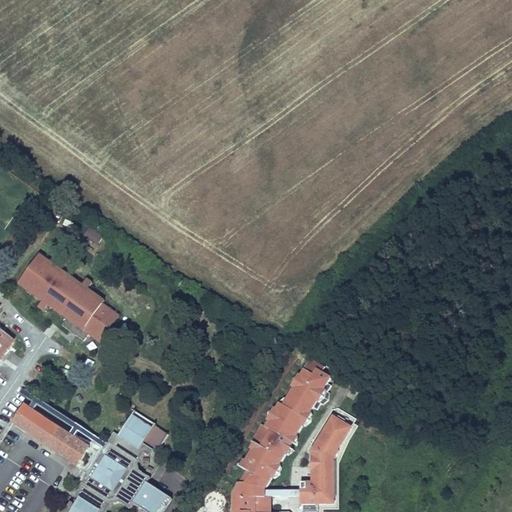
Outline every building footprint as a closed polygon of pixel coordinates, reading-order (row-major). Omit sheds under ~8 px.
[(48,261),(40,255),(19,284),(27,290),(30,287),(70,316),(68,319),(63,325),(71,331),(73,328),(78,332),(76,335),(85,341),(90,334),(93,336),(111,310),(103,304),(46,264),(48,261)] [(83,285),(48,261),(46,264),(103,304),(105,302),(89,290),(93,284),(87,279),(83,285)] [(30,287),(27,290),(43,301),(39,307),(45,311),(49,305),(68,319),(70,316),(30,287)] [(101,342),(120,316),(111,310),(93,336),(101,342)] [(0,362),(15,341),(0,329),(0,362)] [(266,492),(266,485),(312,407),(317,406),(331,382),(328,380),(331,374),(322,369),(325,364),(308,354),(301,365),(303,367),(283,401),(279,399),(265,423),(261,421),(251,437),(255,440),(241,464),(246,467),(232,487),(232,510),(233,511),(279,511),(280,510),(272,510),(266,510),(266,492)] [(89,447),(25,405),(12,425),(76,467),(89,447)] [(164,511),(173,499),(148,483),(151,478),(140,471),(138,463),(144,453),(149,457),(153,451),(160,450),(170,435),(156,427),(157,425),(135,411),(119,436),(114,433),(75,493),(81,497),(70,511),(107,511),(112,504),(120,503),(131,510),(135,505),(146,511),(164,511)] [(300,509),(302,509),(301,511),(318,511),(318,509),(337,509),(337,459),(354,430),(333,418),(311,453),(311,484),(300,484),(300,509)] [(61,503),(67,507),(71,502),(65,498),(61,503)]
